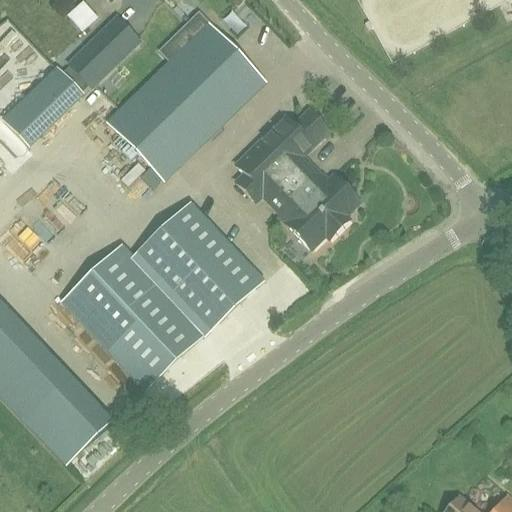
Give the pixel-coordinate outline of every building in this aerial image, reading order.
[(78,35),(95,21),(79,3),(62,17),(78,35)] [(170,65),(106,127),(162,184),(263,86),(207,28),(210,26),(199,14),(158,54),(170,65)] [(92,92),(141,44),(116,18),(67,66),(92,92)] [(57,73),(3,124),(26,149),(81,98),(57,73)] [(243,177),(235,186),(254,206),(262,199),(286,225),(284,226),(310,253),(325,239),(328,242),(348,223),(345,219),(358,206),(332,180),(326,186),(312,171),(301,160),(320,142),(322,145),(330,137),(312,119),(315,116),(300,101),(284,117),(286,119),(284,121),(235,169),(243,177)] [(102,137),(78,158),(88,170),(111,149),(120,160),(111,168),(125,184),(141,170),(113,139),(108,144),(102,137)] [(189,209),(131,263),(120,251),(62,305),(144,393),(201,339),(202,341),(261,285),(189,209)] [(30,274),(57,248),(39,229),(12,255),(30,274)] [(0,405),(60,469),(107,426),(0,311),(0,405)] [(471,511),(458,501),(448,511),(511,511),(511,502),(506,498),(494,511),(471,511)]
